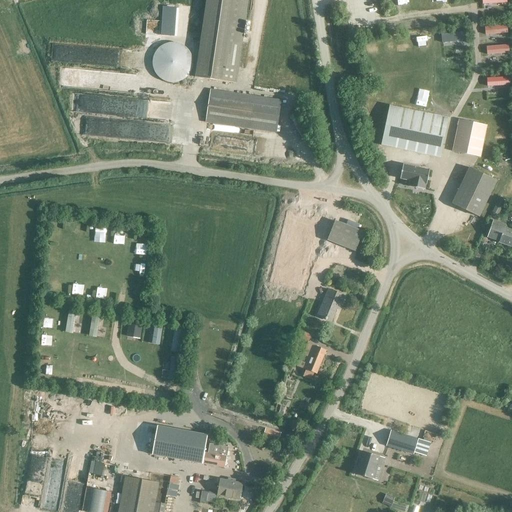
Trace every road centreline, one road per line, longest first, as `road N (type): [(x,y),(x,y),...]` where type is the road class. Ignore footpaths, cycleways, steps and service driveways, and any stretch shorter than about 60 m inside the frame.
road 1 (unclassified): [(0,181),(145,163),(328,189)]
road 2 (unclassified): [(267,511),(340,392),(392,267)]
road 3 (unclassified): [(341,148),(315,0)]
